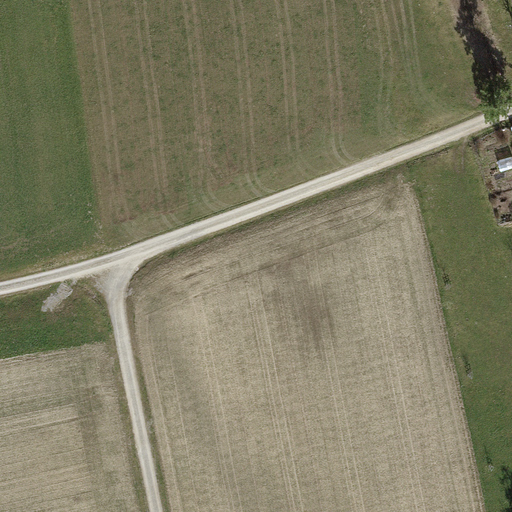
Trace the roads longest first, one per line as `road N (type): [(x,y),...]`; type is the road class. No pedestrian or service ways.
road 1 (track): [(0,292),(111,269),(511,114)]
road 2 (track): [(158,511),(111,269)]
